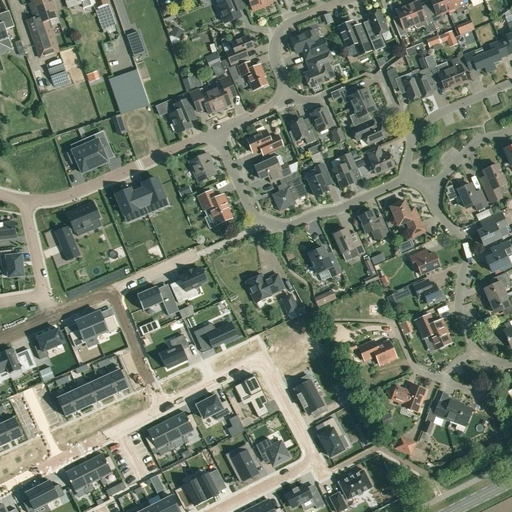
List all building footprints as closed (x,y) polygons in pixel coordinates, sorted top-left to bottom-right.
[(51,29),(52,28),(50,20),(58,18),(51,0),(30,0),(33,6),(30,7),(39,32),(31,35),(35,46),(36,46),(38,52),(42,51),(44,57),(57,52),(53,40),(55,40),(51,29)] [(68,0),(65,1),(68,9),(72,8),(69,0),(80,0),(81,1),(82,0),(89,0),(91,5),(96,3),(97,7),(108,4),(106,0),(68,0)] [(243,9),(239,0),(225,0),(226,2),(218,6),(225,23),(240,17),(238,12),(243,9)] [(248,0),(253,11),(264,7),(263,5),(274,0),(248,0)] [(429,13),(436,30),(433,23),(443,19),(441,14),(448,11),(442,0),(430,0),(434,11),(429,13)] [(442,0),(448,11),(455,8),(457,13),(466,9),(462,0),(458,0),(456,1),(455,0),(442,0)] [(407,6),(415,25),(422,22),(424,27),(425,27),(426,31),(432,32),(436,30),(429,13),(423,15),(417,2),(407,6)] [(108,4),(97,7),(98,9),(105,29),(115,25),(108,6),(108,4)] [(415,25),(407,6),(396,11),(401,24),(395,27),(400,37),(409,33),(407,28),(415,25)] [(375,51),(386,47),(380,34),(388,31),(379,11),(374,13),(372,12),(369,13),(369,15),(367,16),(374,32),(368,35),(375,51)] [(0,44),(13,51),(6,30),(7,30),(14,27),(9,12),(0,15),(0,44)] [(511,17),(506,21),(508,24),(507,24),(511,33),(505,35),(506,38),(500,40),(506,56),(511,53),(511,17)] [(351,22),(339,27),(347,48),(354,45),(359,56),(371,51),(360,25),(354,28),(351,22)] [(324,39),(318,41),(317,39),(318,39),(314,30),(309,32),(291,39),(296,53),(302,51),(306,59),(328,50),(324,39)] [(457,33),(445,36),(447,44),(452,43),(453,48),(461,46),(457,33)] [(229,44),(230,48),(233,49),(233,50),(226,53),(231,65),(243,60),(240,55),(253,49),(248,36),(239,40),(235,38),(231,39),(229,44)] [(437,36),(426,41),(429,48),(440,43),(437,36)] [(506,56),(500,40),(489,45),(491,50),(483,53),(491,71),(495,69),(493,63),(501,60),(500,58),(506,56)] [(15,43),(20,55),(25,54),(20,41),(15,43)] [(145,53),(141,42),(130,46),(133,57),(145,53)] [(422,44),(406,50),(405,50),(408,56),(424,49),(422,44)] [(481,48),(463,55),(463,56),(467,67),(469,71),(475,68),(476,71),(484,67),(486,73),(491,71),(483,53),(481,48)] [(221,63),(217,52),(205,57),(210,68),(221,63)] [(311,72),(304,74),(310,88),(312,87),(319,84),(329,80),(334,78),(328,63),(332,62),(328,53),(307,62),(311,72)] [(454,67),(449,69),(456,85),(467,81),(462,69),(467,67),(463,56),(451,61),(454,67)] [(424,57),(419,59),(422,68),(428,66),(424,57)] [(221,61),(224,69),(229,67),(226,59),(221,61)] [(252,91),(267,85),(263,77),(265,76),(260,65),(252,69),(249,62),(238,67),(242,76),(246,74),(252,91)] [(446,62),(435,67),(429,69),(434,79),(434,81),(440,78),(444,90),(456,85),(449,69),(446,62)] [(61,64),(48,68),(51,78),(64,74),(61,64)] [(413,79),(421,98),(432,93),(428,82),(434,79),(429,69),(429,68),(419,72),(421,77),(414,80),(414,78),(413,79)] [(89,83),(99,79),(97,72),(87,75),(89,83)] [(395,79),(400,91),(405,89),(407,92),(410,100),(420,96),(421,98),(413,79),(407,81),(404,75),(395,79)] [(195,88),(193,80),(192,77),(181,81),(184,91),(195,88)] [(211,91),(220,110),(231,105),(226,95),(235,92),(228,77),(216,83),(218,88),(211,91)] [(353,107),(372,99),(367,88),(355,94),(352,88),(340,94),(345,104),(350,101),(353,107)] [(220,110),(211,91),(205,94),(202,89),(190,94),(196,108),(205,105),(209,114),(220,110)] [(350,116),(352,121),(355,127),(367,121),(364,116),(376,111),(372,99),(353,107),(356,114),(350,116)] [(176,112),(170,115),(178,133),(191,127),(189,122),(196,119),(187,100),(173,106),(176,112)] [(320,132),(333,126),(325,108),(311,114),(320,132)] [(121,115),(111,118),(114,127),(124,124),(121,115)] [(289,124),(293,131),(289,133),(293,143),(304,138),(307,144),(317,140),(312,129),(306,131),(301,119),(300,119),(298,118),(295,120),(294,122),(289,124)] [(368,145),(385,137),(383,132),(383,131),(382,128),(381,127),(380,125),(375,127),(372,121),(351,130),(356,141),(364,137),(368,145)] [(337,143),(344,140),(339,129),(332,132),(337,143)] [(262,155),(272,151),(282,146),(278,136),(270,139),(266,131),(247,140),(253,152),(260,149),(262,155)] [(85,145),(95,167),(108,162),(102,148),(108,146),(104,137),(91,143),(88,137),(83,139),(85,145)] [(82,173),(95,167),(85,145),(67,153),(72,164),(77,161),(82,173)] [(376,174),(394,166),(388,152),(382,155),(378,147),(367,152),(371,160),(370,161),(376,174)] [(199,183),(216,175),(210,161),(211,160),(208,153),(189,162),(199,183)] [(311,157),(314,164),(322,160),(319,153),(311,157)] [(350,170),(356,168),(350,154),(340,158),(343,165),(333,170),(342,189),(355,183),(350,170)] [(261,164),(255,167),(261,179),(268,176),(271,183),(279,179),(279,180),(297,172),(296,171),(291,173),(286,163),(279,166),(276,158),(273,159),(271,155),(259,161),(261,164)] [(327,186),(333,183),(324,164),(315,168),(319,176),(308,180),(315,197),(329,191),(327,186)] [(497,188),(506,184),(497,164),(483,171),(485,176),(480,179),(491,203),(501,198),(497,188)] [(302,185),(299,177),(297,172),(279,180),(281,185),(286,183),(288,188),(272,195),(279,211),(295,204),(294,201),(299,198),(295,189),(302,185)] [(143,190),(136,193),(146,215),(153,211),(150,204),(163,199),(155,179),(141,185),(143,190)] [(448,192),(446,193),(449,201),(455,198),(461,195),(467,209),(475,205),(478,211),(478,210),(484,208),(488,206),(481,190),(474,193),(470,184),(458,189),(457,188),(454,190),(452,185),(446,188),(448,192)] [(146,215),(136,193),(130,195),(128,191),(114,197),(122,216),(135,211),(138,218),(146,215)] [(216,226),(222,223),(232,219),(226,205),(228,205),(224,195),(215,199),(212,191),(199,197),(203,208),(207,206),(216,226)] [(67,228),(56,233),(60,244),(72,239),(70,232),(74,230),(74,231),(75,231),(83,228),(84,229),(92,226),(91,221),(98,218),(99,218),(93,203),(94,202),(93,201),(83,206),(83,207),(84,206),(84,207),(67,215),(73,227),(68,229),(67,228)] [(413,237),(425,232),(414,207),(408,210),(404,201),(390,207),(398,225),(406,222),(413,237)] [(359,217),(366,234),(372,232),(376,241),(389,235),(381,217),(375,220),(372,211),(359,217)] [(498,230),(507,226),(501,213),(480,222),(483,229),(478,232),(484,245),(501,237),(498,230)] [(0,239),(15,237),(14,222),(0,223),(0,239)] [(346,230),(334,236),(342,254),(349,250),(353,258),(365,253),(359,241),(355,233),(349,236),(346,230)] [(507,255),(511,252),(511,251),(508,242),(492,249),(494,254),(486,258),(491,271),(500,267),(501,269),(511,265),(507,255)] [(79,256),(75,247),(64,252),(63,251),(67,262),(68,261),(79,256)] [(323,248),(309,254),(317,274),(318,273),(328,269),(332,277),(342,273),(335,258),(329,261),(326,255),(323,248)] [(409,256),(415,271),(419,269),(421,276),(440,268),(434,253),(429,255),(426,249),(409,256)] [(23,276),(21,255),(12,256),(11,250),(0,251),(0,257),(1,268),(7,267),(8,278),(23,276)] [(292,252),(285,253),(288,261),(294,258),(292,252)] [(370,260),(365,262),(371,276),(376,274),(370,260)] [(181,280),(183,285),(173,290),(179,303),(187,300),(184,293),(200,286),(199,284),(206,281),(200,268),(180,277),(181,280)] [(489,301),(505,294),(503,287),(511,284),(506,272),(493,278),(496,284),(484,289),(489,301)] [(379,280),(376,274),(363,280),(366,285),(379,280)] [(264,281),(261,275),(254,278),(252,277),(248,279),(247,281),(245,282),(255,303),(271,296),(270,295),(284,289),(277,275),(267,279),(268,280),(264,281)] [(445,299),(441,290),(438,291),(435,285),(429,288),(426,280),(413,286),(417,295),(423,293),(427,304),(434,300),(436,303),(445,299)] [(168,316),(179,312),(169,288),(159,293),(158,289),(157,287),(136,296),(138,299),(136,300),(139,308),(141,307),(143,311),(143,310),(162,302),(168,316)] [(390,307),(391,306),(398,303),(394,294),(386,297),(390,307)] [(492,312),(493,311),(494,313),(506,308),(509,314),(511,312),(511,299),(508,301),(505,294),(489,301),(491,305),(489,306),(489,308),(490,311),(492,312)] [(291,295),(281,299),(287,315),(298,310),(291,295)] [(322,296),(315,300),(318,307),(325,304),(322,296)] [(190,307),(179,312),(182,319),(193,314),(190,307)] [(99,312),(87,317),(96,337),(107,332),(108,333),(118,329),(112,316),(103,320),(99,312)] [(435,350),(451,343),(445,330),(446,330),(442,320),(433,324),(432,321),(433,320),(431,316),(430,316),(429,315),(415,321),(423,338),(429,336),(435,350)] [(96,337),(87,317),(75,322),(79,330),(69,334),(75,347),(85,343),(84,342),(96,337)] [(400,324),(405,335),(412,332),(407,321),(400,324)] [(204,328),(193,333),(199,344),(209,340),(212,348),(226,342),(226,343),(237,338),(230,323),(207,334),(204,328)] [(143,336),(151,332),(148,324),(139,328),(143,336)] [(58,329),(37,338),(39,345),(34,347),(39,360),(48,356),(46,351),(64,343),(58,329)] [(160,354),(167,369),(186,360),(181,349),(187,346),(182,335),(175,338),(178,346),(160,354)] [(289,362),(293,370),(307,362),(303,353),(298,356),(287,335),(273,343),(284,364),(289,362)] [(375,356),(379,365),(382,364),(384,365),(388,363),(388,361),(396,358),(389,341),(376,346),(374,341),(359,348),(365,361),(375,356)] [(346,356),(348,355),(351,353),(357,350),(354,343),(342,348),(344,352),(345,352),(346,356)] [(13,348),(1,353),(8,371),(9,374),(21,369),(23,372),(30,369),(37,366),(32,356),(26,359),(24,355),(17,358),(13,348)] [(0,383),(1,384),(0,381),(0,374),(8,371),(1,353),(0,353),(0,383)] [(118,366),(107,371),(108,373),(117,393),(128,388),(118,366)] [(39,372),(44,383),(54,379),(50,368),(39,372)] [(108,373),(98,378),(107,397),(117,393),(108,373)] [(294,389),(301,402),(318,393),(308,375),(297,381),(300,386),(294,389)] [(267,401),(255,377),(245,381),(246,382),(233,389),(238,400),(248,395),(256,409),(253,410),(258,419),(267,414),(262,404),(267,401)] [(98,378),(88,383),(96,402),(107,397),(98,378)] [(88,383),(77,388),(78,391),(79,391),(86,407),(96,402),(88,383)] [(409,391),(396,386),(387,390),(391,400),(399,403),(398,405),(418,413),(422,402),(421,401),(425,390),(411,385),(409,391)] [(78,391),(68,395),(76,412),(86,407),(79,391),(78,391)] [(67,392),(56,397),(65,417),(76,412),(68,395),(67,392)] [(308,415),(314,412),(316,417),(328,411),(318,393),(301,402),(308,415)] [(215,396),(197,406),(204,419),(214,414),(217,420),(232,412),(226,401),(219,404),(215,396)] [(449,406),(439,402),(434,416),(448,421),(449,420),(466,427),(472,411),(458,405),(459,403),(451,400),(449,406)] [(184,413),(172,419),(181,438),(185,444),(188,442),(185,436),(194,431),(193,429),(197,427),(191,415),(186,417),(184,413)] [(393,421),(389,413),(380,417),(384,426),(393,421)] [(236,414),(234,415),(227,419),(230,426),(224,429),(228,438),(242,431),(244,430),(236,414)] [(14,416),(3,421),(12,441),(22,436),(14,416)] [(326,430),(318,434),(329,455),(343,448),(336,436),(342,433),(332,416),(322,421),(326,430)] [(172,419),(160,425),(169,444),(173,450),(176,448),(173,442),(181,438),(172,419)] [(3,421),(0,422),(0,442),(1,446),(12,441),(3,421)] [(430,435),(434,424),(426,421),(422,432),(430,435)] [(373,440),(364,423),(356,427),(365,444),(373,440)] [(149,436),(145,438),(151,451),(156,448),(157,450),(158,452),(160,457),(169,452),(173,450),(169,444),(160,425),(147,432),(149,436)] [(267,436),(254,443),(259,453),(265,450),(272,463),(279,459),(284,457),(286,451),(279,439),(271,443),(267,436)] [(417,443),(400,437),(395,450),(412,456),(417,443)] [(233,468),(240,483),(257,474),(251,462),(256,460),(251,449),(232,458),(237,467),(233,468)] [(102,455),(90,461),(100,480),(103,486),(106,484),(103,478),(112,473),(110,471),(115,469),(109,457),(104,459),(102,455)] [(90,461),(78,467),(91,492),(94,490),(91,484),(100,480),(90,461)] [(78,467),(65,474),(75,492),(82,488),(85,495),(91,492),(78,467)] [(196,481),(206,500),(217,494),(214,487),(223,482),(217,470),(196,481)] [(372,488),(364,471),(339,483),(345,495),(341,497),(339,493),(330,498),(336,511),(340,511),(347,509),(343,501),(347,499),(347,500),(372,488)] [(164,490),(157,476),(149,479),(152,483),(157,493),(164,490)] [(49,481),(38,487),(46,504),(64,495),(59,484),(53,487),(49,481)] [(206,500),(196,481),(175,491),(181,503),(190,498),(194,506),(206,500)] [(292,492),(285,496),(292,508),(311,498),(316,509),(324,505),(317,491),(310,494),(305,486),(298,490),(297,489),(292,491),(292,492)] [(29,500),(23,503),(27,511),(31,511),(46,504),(38,487),(26,493),(29,500)] [(109,497),(117,493),(114,487),(106,492),(109,497)] [(136,495),(143,492),(141,487),(134,491),(136,495)] [(178,511),(171,497),(161,502),(166,511),(178,511)] [(268,499),(254,506),(256,511),(281,511),(279,507),(274,510),(268,499)] [(153,511),(166,511),(161,502),(151,507),(153,511)]
